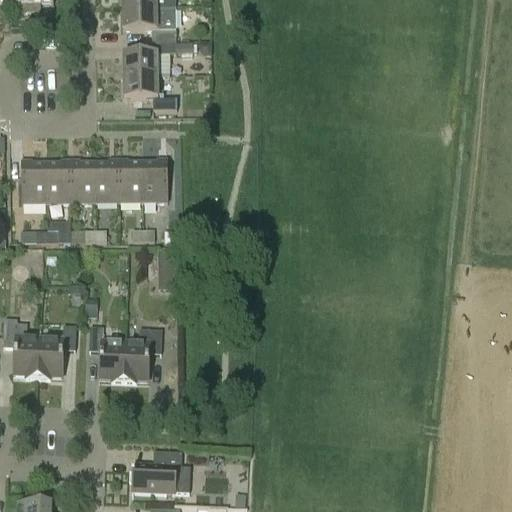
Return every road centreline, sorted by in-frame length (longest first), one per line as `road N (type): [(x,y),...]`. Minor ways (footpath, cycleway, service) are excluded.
road 1 (residential): [(6,53),(10,137),(96,137),(95,52)]
road 2 (residential): [(89,476),(89,414),(157,411)]
